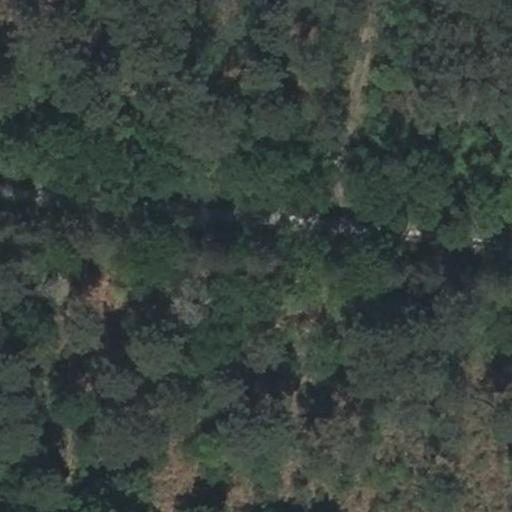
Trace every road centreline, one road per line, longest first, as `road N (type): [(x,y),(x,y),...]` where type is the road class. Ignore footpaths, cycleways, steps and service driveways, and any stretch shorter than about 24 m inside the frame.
road 1 (track): [(511,245),(0,195)]
road 2 (track): [(373,0),(331,229)]
